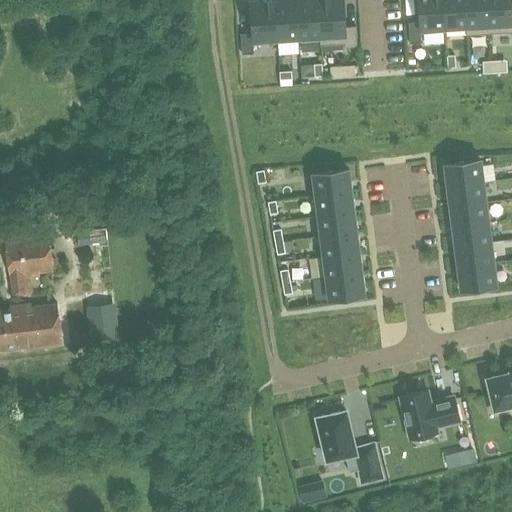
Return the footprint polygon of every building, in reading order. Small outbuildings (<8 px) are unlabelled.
[(251,32),(240,33),(241,54),(253,53),(252,44),(277,42),(274,0),(258,0),(259,0),(249,1),(251,32)] [(274,0),(277,42),(298,41),(295,0),(274,0)] [(295,0),(298,41),(319,40),(319,44),(320,44),(317,0),(295,0)] [(317,0),(320,44),(344,43),(344,47),(357,46),(355,25),(344,26),(342,0),(317,0)] [(417,0),(419,21),(408,22),(409,43),(421,42),(420,33),(445,31),(442,0),(417,0)] [(442,0),(445,31),(446,31),(445,26),(465,25),(466,35),(464,0),(442,0)] [(464,0),(466,35),(488,33),(485,0),(464,0)] [(485,0),(488,33),(511,31),(511,15),(510,0),(485,0)] [(455,55),(446,55),(447,67),(455,67),(455,55)] [(490,60),(482,61),(483,73),(491,73),(490,60)] [(498,60),(490,60),(491,73),(499,72),(498,60)] [(322,63),(313,64),(314,76),(322,75),(322,63)] [(354,65),(343,66),(343,78),(355,77),(355,73),(354,65)] [(291,70),(279,71),(279,79),(291,79),(291,70)] [(480,159),(444,164),(446,185),(482,180),(480,159)] [(348,169),(312,173),(314,194),(350,190),(348,169)] [(263,170),(256,171),(258,183),(266,182),(263,170)] [(482,180),(446,185),(449,206),(485,201),(482,180)] [(350,190),(314,194),(317,215),(353,210),(350,190)] [(275,200),(268,202),(270,214),(277,212),(275,200)] [(485,201),(449,206),(452,227),(488,222),(485,201)] [(353,210),(317,215),(320,236),(356,231),(353,210)] [(488,222),(452,227),(455,248),(491,243),(488,222)] [(280,229),(273,230),(275,242),(283,240),(280,229)] [(88,230),(77,231),(78,244),(89,243),(88,230)] [(356,231),(320,236),(323,257),(359,252),(356,231)] [(47,234),(5,240),(10,275),(11,276),(13,295),(27,293),(25,274),(52,270),(47,234)] [(283,240),(275,242),(277,254),(285,252),(283,240)] [(491,243),(455,248),(457,268),(493,264),(491,243)] [(359,252),(323,257),(325,278),(361,273),(359,252)] [(493,264),(457,268),(460,289),(496,285),(493,264)] [(288,269),(280,270),(282,282),(290,281),(288,269)] [(361,273),(325,278),(328,299),(364,294),(361,273)] [(290,281),(282,282),(284,294),(292,292),(290,281)] [(112,290),(85,293),(90,341),(118,338),(112,290)] [(56,303),(0,310),(0,349),(61,342),(56,303)] [(510,372),(486,378),(491,395),(487,396),(491,413),(507,409),(506,405),(511,403),(511,369),(509,370),(510,372)] [(427,390),(400,396),(409,437),(437,431),(435,426),(459,420),(453,396),(437,399),(438,402),(430,404),(427,390)] [(345,409),(316,416),(326,459),(345,455),(349,472),(358,469),(361,482),(382,477),(374,442),(354,447),(345,409)] [(459,449),(462,463),(475,460),(472,446),(459,449)] [(311,485),(299,488),(302,502),(314,499),(311,485)]
